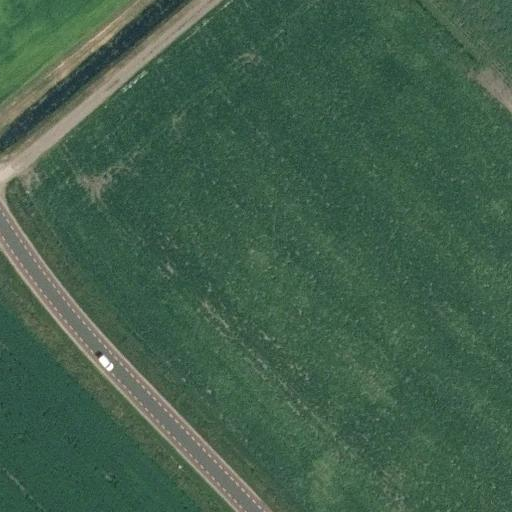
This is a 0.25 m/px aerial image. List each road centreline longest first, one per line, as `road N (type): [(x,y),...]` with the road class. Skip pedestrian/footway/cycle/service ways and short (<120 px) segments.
road 1 (secondary): [(253,511),(83,335),(0,221)]
road 2 (track): [(0,177),(208,0)]
